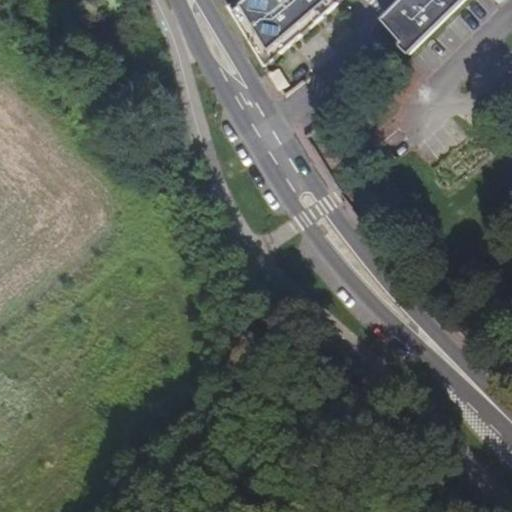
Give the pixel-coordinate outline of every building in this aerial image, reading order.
[(251,0),(236,13),(231,7),(229,9),(265,70),(347,0),(251,0)] [(251,0),(238,0),(231,7),(236,13),(251,0)] [(467,0),(404,0),(383,21),(402,44),(399,46),(409,57),(467,0)] [(290,90),(280,74),(271,79),(280,96),(290,90)] [(380,120),(352,92),(338,105),(352,118),(355,115),(370,129),(380,120)]
